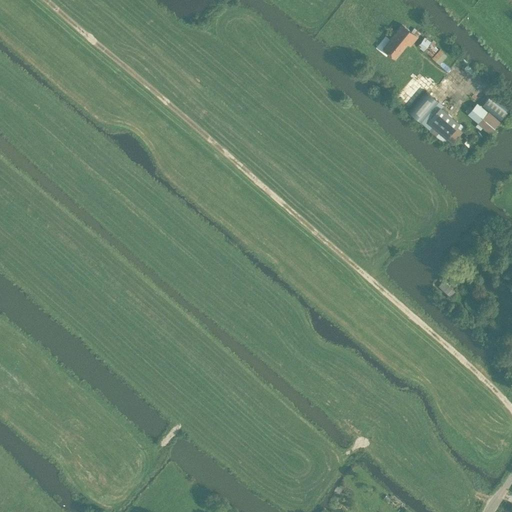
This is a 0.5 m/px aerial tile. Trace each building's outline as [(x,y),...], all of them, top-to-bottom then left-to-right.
[(396,57),(407,43),(411,46),(419,36),(402,23),(395,32),(383,47),(396,57)] [(427,91),(409,112),(422,123),(439,102),(440,102),(427,91)] [(491,93),(482,105),(501,120),(501,119),(510,108),(493,95),(491,93)] [(500,120),(478,102),(468,114),(490,133),(500,120)] [(442,107),(429,122),(446,138),(460,123),(442,107)]
